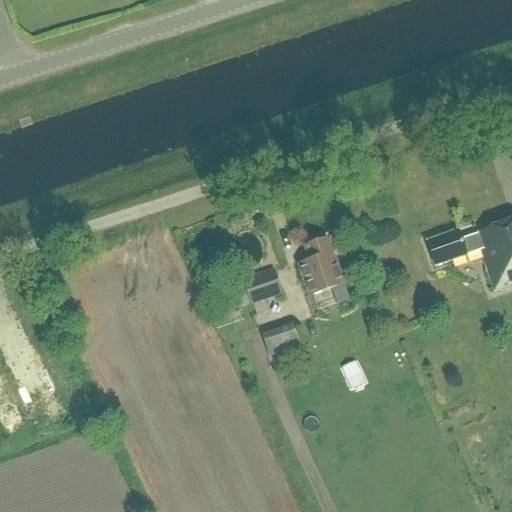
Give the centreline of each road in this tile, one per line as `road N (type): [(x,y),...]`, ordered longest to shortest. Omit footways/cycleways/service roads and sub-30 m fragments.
road 1 (unclassified): [(0,256),(511,90)]
road 2 (tertiary): [(0,79),(245,0)]
